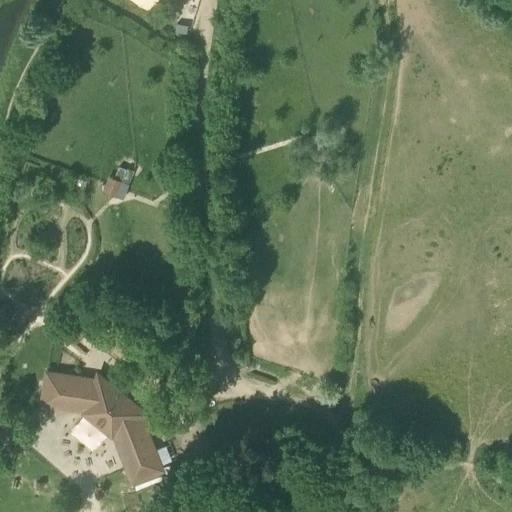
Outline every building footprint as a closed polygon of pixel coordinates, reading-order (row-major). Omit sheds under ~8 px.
[(189,26),(178,24),(177,32),(188,34),(189,26)] [(115,196),(118,189),(121,181),(110,177),(107,184),(104,191),(115,196)] [(74,409),(79,377),(78,377),(56,374),(48,372),(47,372),(42,404),(74,409)] [(114,433),(141,416),(145,412),(99,376),(96,380),(85,410),(114,433)] [(131,478),(161,466),(149,436),(119,448),(127,467),(127,468),(131,478)]
